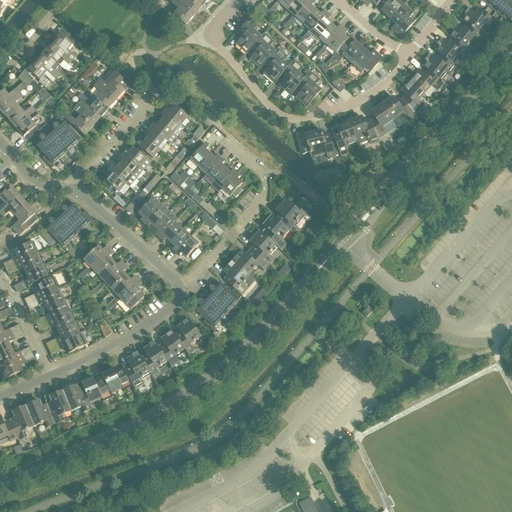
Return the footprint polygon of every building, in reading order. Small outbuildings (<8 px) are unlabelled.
[(186,25),(194,16),(175,0),(173,0),(171,3),(178,10),(174,15),(171,12),(167,17),(176,25),(181,21),(186,25)] [(202,7),(193,0),(186,0),(185,2),(183,0),(175,0),(194,16),(202,7)] [(287,10),(296,0),(281,0),(277,6),(275,4),(271,9),(273,10),(274,12),(281,5),(287,10)] [(293,20),(310,0),(304,0),(303,0),(296,0),(287,10),(294,16),(287,23),(291,26),(295,22),(293,20)] [(303,25),(316,11),(311,7),(315,3),(312,0),(310,0),(293,20),(295,22),(297,19),(303,25)] [(403,6),(396,0),(382,0),(378,5),(383,9),(380,12),(384,15),(384,14),(391,20),(403,6)] [(475,0),(476,0),(479,3),(481,0),(483,0),(496,10),(504,0),(475,0)] [(511,0),(504,0),(496,10),(511,22),(511,20),(511,0)] [(273,10),(271,9),(270,10),(268,10),(261,4),(257,8),(267,17),(273,10)] [(392,29),(396,32),(401,37),(416,21),(411,16),(413,14),(403,6),(391,20),(396,25),(392,29)] [(481,11),(477,16),(468,9),(465,13),(466,15),(461,21),(468,27),(469,26),(478,33),(483,27),(488,31),(495,22),(481,11)] [(316,11),(303,25),(310,30),(307,33),(309,35),(327,14),(324,11),(320,15),(316,11)] [(327,14),(309,35),(310,36),(317,42),(320,39),(319,39),(332,25),(327,21),(331,17),(327,14)] [(254,33),(260,27),(251,19),(240,31),(245,36),(237,45),(247,54),(254,46),(253,46),(260,39),(254,33)] [(327,46),(344,28),(340,25),(337,29),(332,25),(319,39),(320,39),(327,46)] [(468,27),(465,31),(456,25),(452,29),(454,30),(449,37),(455,41),(465,49),(472,41),(477,45),(483,37),(478,33),(469,26),(468,27)] [(336,54),(348,40),(343,36),(347,31),(344,28),(327,46),(336,54)] [(258,50),(250,59),(261,69),(267,61),(274,54),(277,50),(271,45),(274,42),(265,33),(260,39),(253,46),(254,46),(258,50)] [(75,47),(79,42),(70,34),(65,39),(60,34),(52,43),(72,61),(75,57),(68,50),(72,45),(75,47)] [(455,41),(451,46),(442,39),(439,44),(438,43),(437,45),(439,47),(435,51),(442,57),(451,64),(451,63),(457,56),(463,61),(469,52),(465,49),(455,41)] [(352,65),(365,51),(358,45),(359,44),(355,41),(352,44),(348,40),(336,54),(333,57),(339,63),(344,57),(352,65)] [(68,65),(72,61),(52,43),(44,52),(59,66),(64,61),(68,65)] [(281,63),(287,57),(278,48),(277,50),(274,54),(267,61),(272,65),(264,74),(274,84),(283,73),(287,69),(287,68),(281,63)] [(374,51),(370,55),(365,51),(352,65),(362,73),(363,71),(368,76),(383,59),(374,51)] [(55,71),(59,66),(44,52),(36,61),(55,79),(59,75),(55,71)] [(442,57),(439,62),(430,55),(426,59),(424,61),(426,62),(423,67),(430,73),(430,72),(439,79),(445,72),(450,76),(457,68),(451,63),(451,64),(442,57)] [(298,75),(304,68),(294,60),(287,68),(287,69),(283,73),(288,77),(280,86),(290,95),(300,85),(304,80),(303,80),(298,75)] [(52,83),(55,79),(36,61),(28,70),(26,69),(22,74),(31,82),(36,77),(40,81),(45,76),(52,83)] [(90,77),(94,73),(99,67),(94,63),(86,73),(90,77)] [(430,73),(426,77),(419,71),(416,74),(416,73),(414,75),(415,75),(410,81),(425,94),(432,86),(438,91),(444,84),(439,79),(430,72),(430,73)] [(314,87),(320,80),(311,72),(303,80),(304,80),(300,85),(304,89),(296,98),(307,107),(320,92),(314,87)] [(97,83),(117,100),(129,86),(115,73),(106,83),(101,79),(97,83)] [(27,86),(31,82),(22,74),(18,78),(23,82),(8,95),(4,90),(0,93),(0,109),(19,93),(27,86)] [(340,93),(345,88),(336,79),(331,84),(340,93)] [(417,103),(425,94),(410,81),(405,86),(404,86),(403,87),(404,88),(401,91),(407,97),(403,102),(415,115),(416,115),(423,107),(417,103)] [(117,100),(97,83),(94,87),(98,91),(94,96),(109,109),(117,100)] [(51,97),(42,89),(38,94),(45,102),(51,97)] [(23,97),(19,93),(0,109),(0,110),(8,119),(20,108),(15,104),(23,97)] [(85,97),(81,101),(101,118),(109,109),(94,96),(93,96),(91,94),(87,99),(85,97)] [(402,100),(397,104),(392,98),(382,105),(393,121),(403,114),(407,120),(415,115),(403,102),(402,100)] [(80,107),(76,112),(81,117),(93,127),(101,118),(81,101),(78,105),(80,107)] [(164,112),(181,126),(188,117),(174,105),(170,110),(168,108),(164,112)] [(382,129),(393,121),(382,105),(371,113),(375,119),(370,123),(379,140),(387,135),(382,129)] [(16,128),(35,111),(32,107),(24,113),(20,108),(8,119),(16,128)] [(35,111),(16,128),(24,137),(26,135),(29,138),(37,132),(33,129),(35,127),(38,131),(46,123),(39,115),(35,111)] [(181,126),(164,112),(161,115),(164,118),(160,122),(178,137),(185,129),(181,126)] [(93,127),(81,117),(76,122),(69,115),(65,119),(85,136),(93,127)] [(369,121),(364,123),(362,118),(349,123),(358,143),(368,139),(370,145),(380,141),(379,140),(370,123),(369,121)] [(65,151),(79,139),(65,122),(60,127),(57,124),(54,123),(53,125),(53,127),(56,130),(51,134),(65,151)] [(171,146),(178,137),(160,122),(156,127),(154,124),(150,128),(167,142),(171,146)] [(358,144),(358,143),(349,123),(337,127),(339,133),(333,135),(341,156),(348,154),(346,149),(358,144)] [(193,136),(194,137),(198,140),(205,132),(200,127),(193,136)] [(160,151),(167,142),(150,128),(147,132),(150,134),(146,139),(160,151)] [(302,154),(310,152),(312,158),(320,155),(319,153),(327,151),(329,159),(335,157),(329,135),(323,137),(322,131),(306,135),(306,133),(297,134),(302,154)] [(54,166),(51,163),(65,151),(51,134),(46,138),(43,135),(41,135),(39,136),(39,139),(42,142),(37,147),(45,156),(42,159),(51,169),(54,166)] [(191,149),(198,140),(194,137),(190,141),(189,140),(186,144),(191,149)] [(153,159),(160,151),(146,139),(142,143),(140,141),(136,145),(153,159)] [(198,168),(211,154),(206,150),(209,148),(205,144),(190,160),(198,168)] [(151,163),(147,160),(133,148),(129,153),(127,150),(123,154),(144,171),(151,163)] [(184,157),(188,152),(184,148),(180,153),(184,157)] [(180,162),(184,157),(180,153),(176,158),(180,162)] [(137,179),(144,171),(123,154),(120,158),(123,160),(119,165),(137,179)] [(206,175),(221,159),(218,156),(215,158),(211,154),(198,168),(206,175)] [(214,182),(226,169),(222,165),(225,162),(221,159),(206,175),(214,182)] [(130,188),(137,179),(119,165),(115,169),(113,167),(109,171),(126,185),(130,188)] [(170,174),(174,169),(170,165),(166,170),(170,174)] [(222,190),(237,174),(233,170),(231,173),(226,169),(214,182),(211,186),(219,193),(222,190)] [(108,184),(104,188),(118,200),(122,195),(119,193),(126,185),(109,171),(106,174),(109,177),(105,181),(108,184)] [(157,182),(161,178),(157,174),(153,179),(157,182)] [(222,190),(230,197),(232,195),(236,198),(243,191),(239,188),(242,184),(238,180),(241,177),(237,174),(222,190)] [(180,187),(185,182),(177,175),(172,180),(180,187)] [(153,187),(157,182),(153,179),(149,183),(153,187)] [(188,195),(192,191),(187,186),(183,190),(188,195)] [(0,204),(1,206),(0,206),(0,213),(19,196),(11,187),(0,196),(0,204)] [(178,197),(181,193),(177,188),(173,192),(178,197)] [(139,196),(138,195),(131,203),(136,208),(143,199),(139,196)] [(144,224),(162,205),(151,195),(148,199),(150,201),(138,214),(143,218),(140,221),(144,224)] [(15,216),(27,205),(19,196),(0,213),(0,214),(3,218),(11,211),(15,216)] [(208,205),(207,205),(203,201),(199,205),(204,209),(208,205)] [(299,203),(294,208),(286,201),(284,202),(280,205),(281,206),(276,211),(280,215),(276,219),(289,231),(295,236),(299,231),(294,226),(307,211),(309,213),(309,212),(299,203)] [(212,216),(217,211),(208,203),(207,205),(208,205),(204,209),(212,216)] [(38,220),(34,215),(35,215),(27,205),(15,216),(19,221),(12,228),(19,237),(30,227),(38,220)] [(85,212),(82,214),(74,205),(69,210),(66,207),(63,207),(62,208),(62,211),(65,214),(60,218),(75,234),(88,221),(91,225),(94,222),(85,212)] [(154,229),(170,212),(162,205),(144,224),(148,227),(150,225),(154,229)] [(160,239),(175,223),(178,219),(170,212),(154,229),(159,233),(156,235),(160,239)] [(276,219),(273,216),(263,227),(265,229),(262,233),(261,233),(277,248),(281,251),(287,245),(283,240),(285,237),(289,231),(276,219)] [(62,246),(75,234),(60,218),(56,222),(53,219),(50,219),(49,220),(49,223),(52,226),(47,231),(62,246)] [(209,218),(205,222),(204,223),(212,230),(217,225),(209,218)] [(183,230),(175,223),(160,239),(164,242),(166,239),(170,243),(183,230)] [(176,253),(191,237),(183,230),(170,243),(175,247),(172,250),(176,253)] [(261,233),(262,233),(260,231),(250,242),(254,245),(250,250),(268,266),(274,259),(270,256),(277,248),(261,233)] [(191,237),(176,253),(179,257),(182,254),(186,258),(199,245),(191,237)] [(55,243),(51,239),(47,242),(51,247),(55,243)] [(5,270),(39,254),(33,242),(15,251),(18,257),(3,264),(5,270)] [(107,247),(103,251),(99,246),(84,260),(90,268),(110,250),(107,247)] [(109,258),(113,254),(110,250),(90,268),(97,275),(112,262),(109,258)] [(264,271),(268,266),(250,250),(246,254),(242,251),(233,262),(249,276),(258,266),(264,271)] [(26,274),(45,265),(39,254),(5,270),(8,276),(23,268),(26,274)] [(104,283),(124,265),(121,262),(116,266),(112,262),(97,275),(104,283)] [(227,275),(223,280),(242,296),(255,281),(249,276),(233,262),(224,272),(227,275)] [(16,293),(50,276),(45,265),(26,274),(29,280),(14,287),(16,293)] [(122,273),(127,269),(124,265),(104,283),(111,291),(126,277),(122,273)] [(26,305),(60,289),(55,277),(36,286),(39,292),(24,300),(26,305)] [(118,298),(137,281),(134,277),(129,281),(126,277),(111,291),(118,298)] [(136,288),(140,284),(137,281),(118,298),(129,311),(143,299),(138,294),(140,292),(136,288)] [(225,313),(237,299),(221,285),(217,289),(214,286),(211,287),(210,288),(210,291),(213,294),(209,298),(225,313)] [(47,309),(66,300),(60,289),(26,305),(29,311),(45,303),(47,309)] [(269,294),(263,289),(258,295),(263,300),(269,294)] [(217,329),(213,326),(225,313),(209,298),(205,303),(202,300),(199,300),(198,302),(198,305),(201,307),(197,312),(206,320),(203,323),(214,332),(217,329)] [(37,327),(71,311),(66,300),(47,309),(50,315),(35,322),(37,327)] [(367,318),(373,311),(369,307),(362,314),(367,318)] [(0,324),(0,320),(13,314),(10,308),(0,313),(0,326),(1,327),(0,324)] [(58,331),(76,322),(71,311),(37,327),(40,333),(55,326),(58,331)] [(190,345),(201,337),(188,320),(177,328),(179,331),(174,335),(186,352),(188,355),(195,351),(190,345)] [(48,350),(82,334),(76,322),(58,331),(61,337),(45,344),(48,350)] [(0,340),(21,331),(19,325),(4,332),(1,327),(0,326),(0,340)] [(9,343),(24,336),(21,331),(0,340),(0,354),(11,349),(9,343)] [(174,335),(172,331),(160,339),(163,343),(158,347),(169,364),(168,364),(171,368),(180,362),(177,358),(186,352),(174,335)] [(69,354),(87,345),(82,334),(48,350),(51,355),(66,348),(69,354)] [(158,347),(156,343),(144,351),(146,355),(141,358),(151,376),(153,379),(162,374),(160,370),(168,364),(169,364),(158,347)] [(0,368),(32,353),(29,348),(14,355),(11,349),(0,354),(0,368)] [(20,366),(35,359),(32,353),(0,368),(0,372),(4,381),(22,372),(20,366)] [(141,358),(139,354),(127,361),(129,365),(123,368),(131,383),(135,390),(144,385),(142,381),(151,376),(141,358)] [(122,388),(131,383),(123,368),(115,372),(113,369),(101,374),(102,376),(103,376),(104,378),(112,394),(123,389),(122,388)] [(111,394),(112,394),(104,378),(103,376),(102,376),(94,381),(93,379),(81,384),(83,387),(90,404),(91,404),(102,399),(103,402),(113,398),(111,394)] [(83,387),(77,389),(76,386),(62,392),(71,412),(81,408),(83,413),(93,409),(91,404),(90,404),(83,387)] [(61,416),(71,412),(62,392),(55,394),(56,396),(50,399),(52,402),(46,405),(54,425),(63,421),(61,416)] [(46,405),(41,407),(38,401),(25,407),(34,427),(46,422),(49,427),(54,425),(46,405)] [(24,431),(34,427),(25,407),(12,412),(15,418),(9,420),(17,439),(18,441),(26,438),(24,431)] [(9,420),(3,423),(0,417),(0,416),(0,441),(8,438),(10,442),(17,439),(9,420)] [(302,511),(317,511),(311,498),(299,504),(302,511)]
